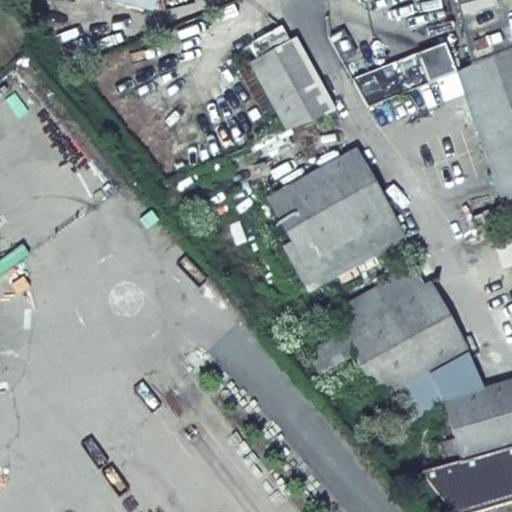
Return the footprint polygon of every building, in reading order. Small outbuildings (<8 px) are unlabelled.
[(511,0),(455,0),(470,62),(511,47),(511,0)] [(249,64),(286,130),(335,110),(295,39),(249,64)] [(472,119),(511,105),(511,48),(455,70),(472,119)] [(416,53),(368,73),(380,102),(428,81),(416,53)] [(508,224),(511,222),(511,105),(472,119),(508,224)] [(296,271),(392,217),(355,151),(268,199),(292,242),(283,247),(296,271)] [(380,396),(426,371),(467,348),(430,281),(422,286),(412,267),(392,278),(394,281),(335,312),(345,332),(358,355),(380,396)] [(332,369),(358,355),(345,332),(314,349),(332,369)] [(397,429),(443,404),(443,401),(426,371),(380,396),(397,429)] [(511,445),(511,381),(443,401),(443,404),(454,440),(460,461),(511,445)] [(446,465),(460,461),(454,440),(439,444),(446,465)] [(454,511),(481,511),(511,503),(511,445),(460,461),(446,465),(421,473),(454,511)]
